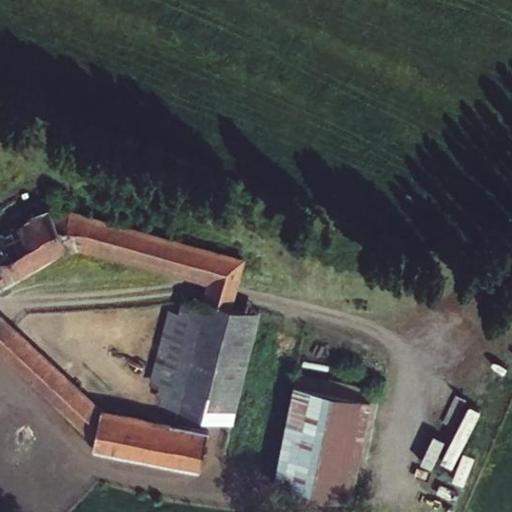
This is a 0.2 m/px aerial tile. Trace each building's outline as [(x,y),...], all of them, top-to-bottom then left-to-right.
[(53,198),(0,227),(0,283),(86,234),(94,235),(219,271),(247,279),(253,250),(74,202),(61,210),(53,198)] [(244,296),(247,279),(219,271),(215,289),(244,296)] [(211,313),(215,289),(201,286),(197,309),(211,313)] [(187,414),(214,421),(244,426),(272,303),(244,296),(215,289),(211,313),(187,414)] [(179,305),(161,378),(153,410),(117,401),(3,300),(0,302),(0,331),(89,411),(82,423),(206,459),(214,421),(187,414),(211,313),(197,309),(179,305)] [(161,378),(179,305),(160,300),(143,373),(161,378)] [(365,496),(386,395),(310,379),(287,481),(365,496)] [(469,406),(461,433),(471,436),(480,409),(469,406)]
